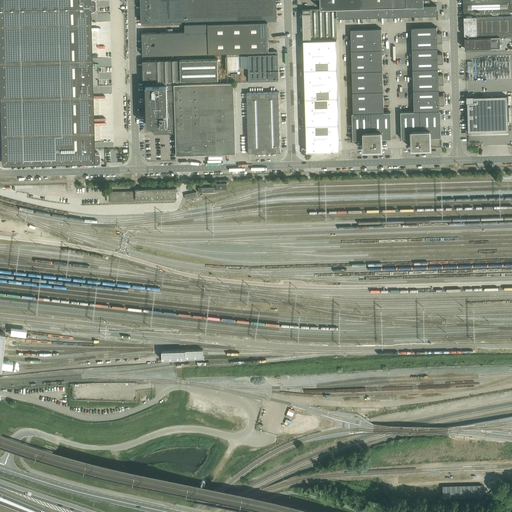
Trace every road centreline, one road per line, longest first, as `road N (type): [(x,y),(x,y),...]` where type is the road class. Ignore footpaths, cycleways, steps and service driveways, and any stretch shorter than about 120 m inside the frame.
road 1 (unclassified): [(3,468),(26,432),(97,449),(179,429),(248,440),(256,407),(166,386)]
road 2 (unclassified): [(345,164),(342,25),(392,23)]
road 3 (unclassified): [(136,170),(131,0)]
road 4 (secondary): [(167,511),(3,468)]
road 5 (unclassified): [(294,166),(289,0)]
road 6 (tertiary): [(136,170),(294,166)]
road 7 (unclassified): [(397,163),(392,23)]
road 8 (unclassified): [(458,161),(453,22)]
road 9 (tertiary): [(0,174),(136,170)]
